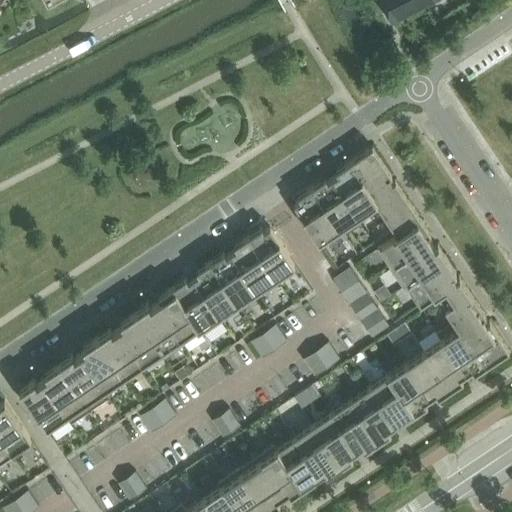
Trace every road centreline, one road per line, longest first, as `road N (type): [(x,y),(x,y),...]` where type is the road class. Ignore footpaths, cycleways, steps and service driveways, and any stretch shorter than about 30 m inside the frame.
road 1 (residential): [(0,365),(415,84)]
road 2 (residential): [(0,84),(163,0)]
road 3 (residential): [(511,227),(415,84)]
